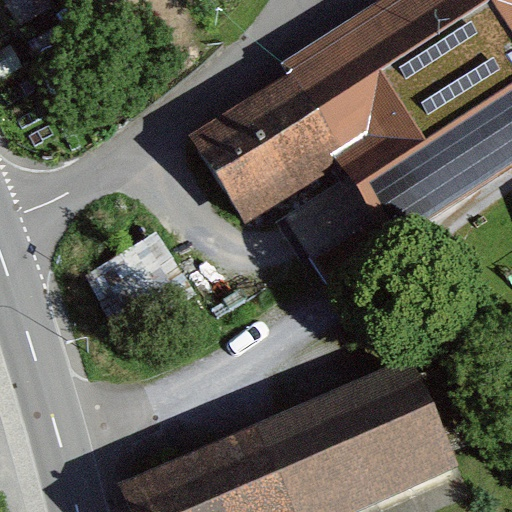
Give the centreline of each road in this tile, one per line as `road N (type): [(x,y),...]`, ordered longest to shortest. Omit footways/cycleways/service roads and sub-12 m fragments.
road 1 (residential): [(0,221),(75,191),(211,94),(278,28),(293,0)]
road 2 (tertiary): [(9,274),(79,511)]
